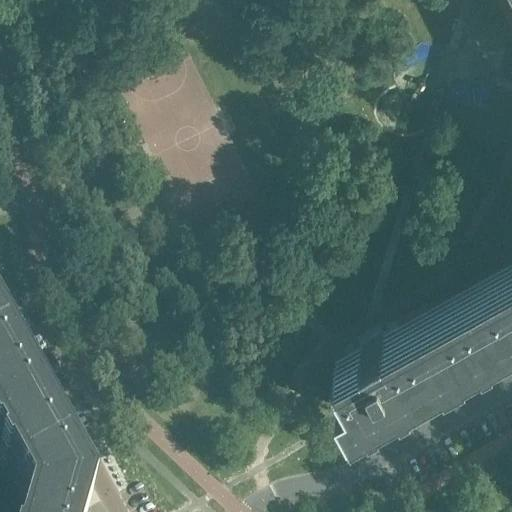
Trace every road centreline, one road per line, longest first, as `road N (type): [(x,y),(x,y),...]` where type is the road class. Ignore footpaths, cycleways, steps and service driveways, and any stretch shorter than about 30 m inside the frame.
road 1 (residential): [(247,511),(274,493),(338,480),(511,384)]
road 2 (residential): [(116,511),(0,307)]
